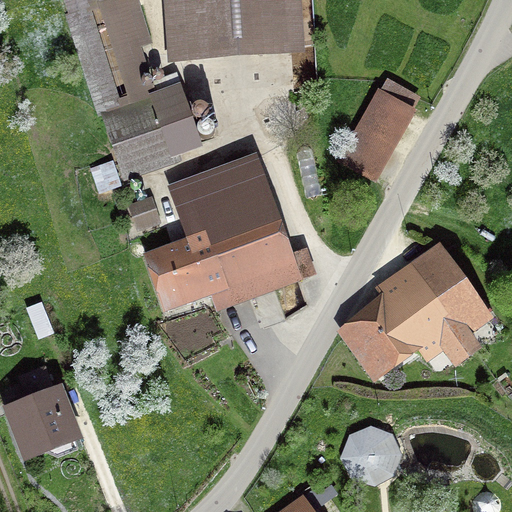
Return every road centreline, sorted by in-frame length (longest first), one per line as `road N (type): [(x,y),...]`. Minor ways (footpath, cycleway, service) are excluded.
road 1 (tertiary): [(214,511),(283,413),(508,0)]
road 2 (track): [(148,0),(184,80),(254,122),(326,276),(352,289)]
